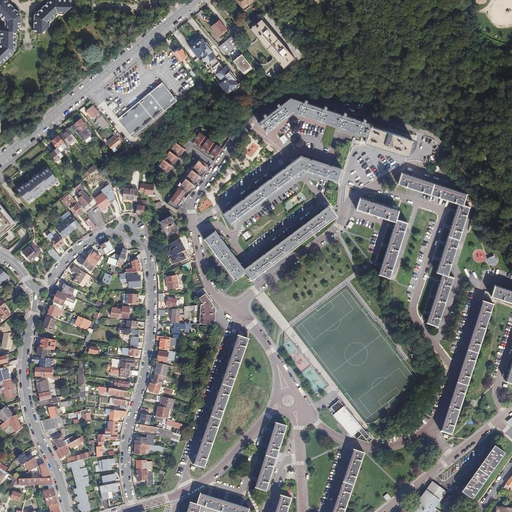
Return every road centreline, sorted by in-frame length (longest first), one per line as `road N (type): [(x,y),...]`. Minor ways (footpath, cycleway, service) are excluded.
road 1 (residential): [(35,288),(99,233),(144,246),(148,348),(123,467),(132,508)]
road 2 (secondary): [(0,161),(196,0)]
road 3 (track): [(264,0),(286,22),(329,35),(391,32),(485,12)]
road 4 (residential): [(68,511),(24,383),(35,288)]
road 5 (unclassified): [(454,366),(430,427),(396,445),(348,444),(296,402)]
road 6 (residential): [(184,490),(184,469),(240,309)]
road 7 (residential): [(191,223),(280,161),(278,149),(244,126)]
road 8 (residential): [(225,235),(246,258),(319,203),(299,177)]
road 9 (residential): [(383,511),(496,421)]
road 10 (residential): [(511,285),(480,282),(454,366)]
